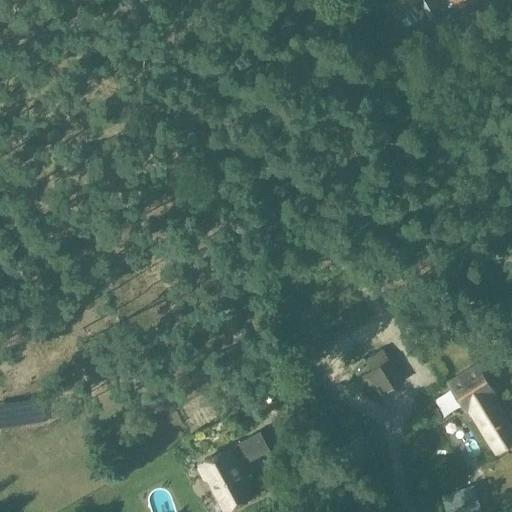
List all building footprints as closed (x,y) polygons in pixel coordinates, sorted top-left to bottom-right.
[(434,29),(450,21),(438,0),(421,0),(419,1),(434,29)] [(449,0),(457,14),(478,2),(477,0),(449,0)] [(384,396),(408,381),(395,359),(365,377),(374,392),(379,389),(384,396)] [(480,370),(452,387),(469,413),(471,411),(498,454),(511,445),(511,425),(494,397),(496,396),(480,370)] [(226,496),(233,509),(253,498),(244,483),(249,480),(233,449),(204,465),(221,499),(226,496)] [(448,497),(453,511),(468,511),(472,511),(465,491),(448,497)]
